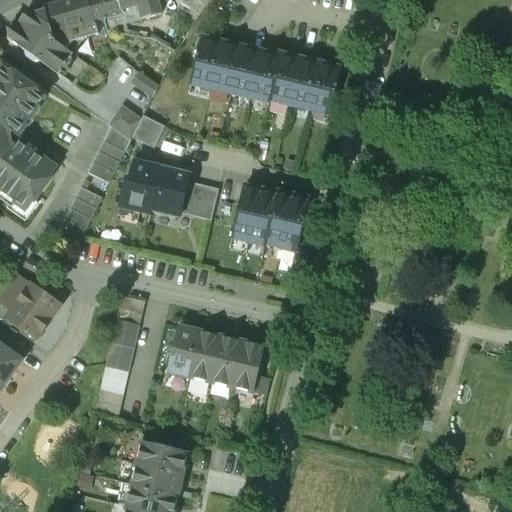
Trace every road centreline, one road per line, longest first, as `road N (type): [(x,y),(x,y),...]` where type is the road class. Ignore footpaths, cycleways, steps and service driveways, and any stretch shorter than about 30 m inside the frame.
road 1 (residential): [(309,322),(89,273)]
road 2 (residential): [(266,511),(309,322)]
road 3 (residential): [(89,273),(74,334),(0,437)]
road 4 (residential): [(339,192),(178,148)]
road 5 (residential): [(339,192),(378,31)]
road 6 (residential): [(378,31),(283,8),(257,30),(224,23)]
road 7 (residential): [(309,322),(339,192)]
